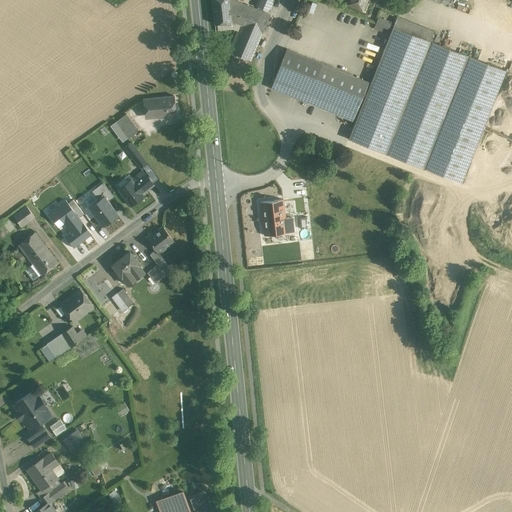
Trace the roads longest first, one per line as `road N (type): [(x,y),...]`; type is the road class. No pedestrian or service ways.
road 1 (primary): [(249,511),(218,183)]
road 2 (residential): [(0,323),(168,203),(201,183),(218,183)]
road 3 (unclassified): [(218,183),(269,175),(283,160),(287,141),(260,87),(288,0)]
road 4 (primary): [(218,183),(199,0)]
